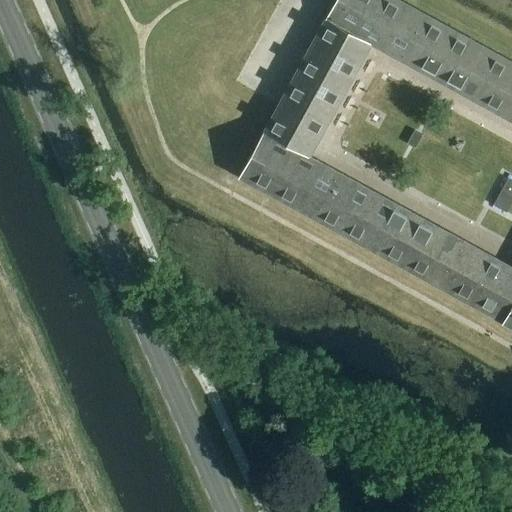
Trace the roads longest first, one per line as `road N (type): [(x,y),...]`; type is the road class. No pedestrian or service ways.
road 1 (primary): [(229,511),(2,0)]
road 2 (track): [(0,270),(107,511)]
